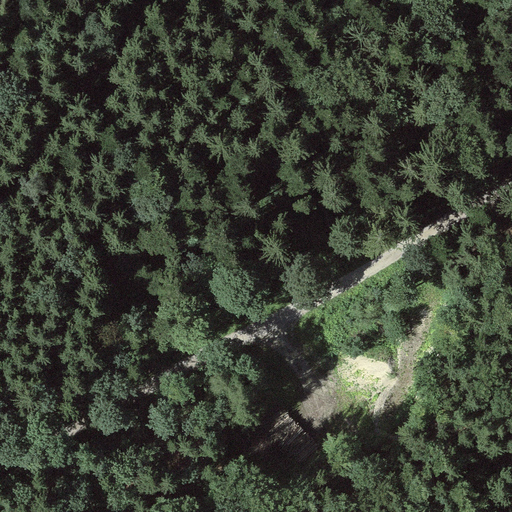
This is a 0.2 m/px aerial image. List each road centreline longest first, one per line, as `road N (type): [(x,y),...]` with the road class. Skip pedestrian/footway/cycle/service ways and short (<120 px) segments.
road 1 (track): [(0,461),(293,314),(511,191)]
road 2 (track): [(142,0),(0,208)]
